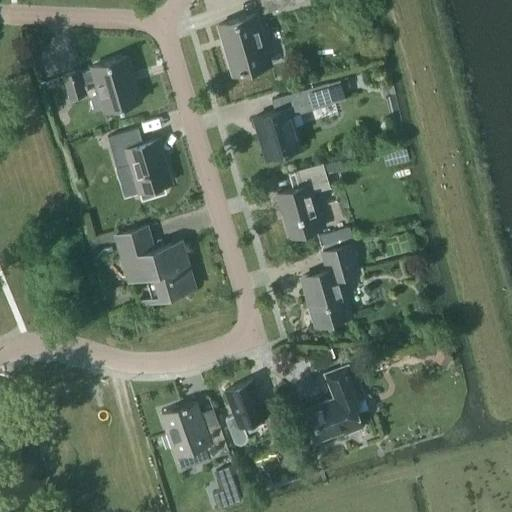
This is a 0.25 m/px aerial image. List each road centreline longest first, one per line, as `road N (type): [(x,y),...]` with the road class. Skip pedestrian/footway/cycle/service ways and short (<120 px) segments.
road 1 (residential): [(0,354),(49,343),(125,363),(164,364),(229,346),(247,331),(249,314),(162,22)]
road 2 (residential): [(0,14),(162,22)]
